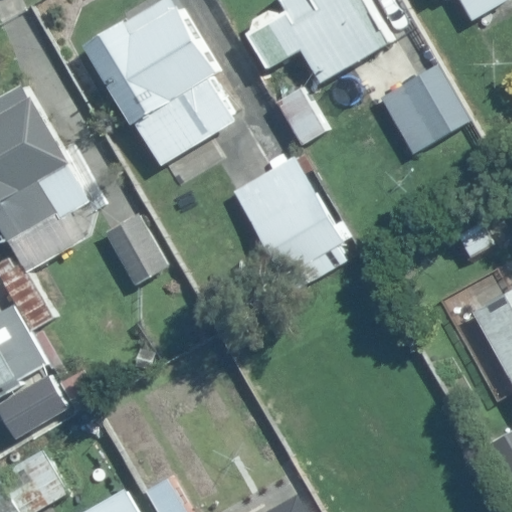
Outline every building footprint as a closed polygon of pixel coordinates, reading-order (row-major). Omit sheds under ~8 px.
[(228,71),(186,0),(158,0),(121,23),(92,40),(140,124),(143,122),(167,163),(175,159),(244,118),(219,76),(228,71)] [(286,0),(248,22),(262,46),(273,66),(306,47),(327,83),(397,43),(393,35),(372,0),(286,0)] [(511,0),(468,0),(480,21),(511,2),(511,0)] [(476,117),(474,113),(442,65),(389,100),(423,152),(476,117)] [(0,201),(0,209),(33,267),(108,224),(29,84),(0,100),(0,183),(8,197),(0,201)] [(286,101),(287,104),(311,145),(336,131),(311,87),(286,101)] [(343,139),(347,146),(367,176),(402,153),(378,116),(343,139)] [(315,178),(303,156),(241,189),(242,192),(297,293),(355,262),(345,245),(359,237),(324,173),(315,178)] [(112,230),(114,234),(141,283),(175,264),(146,211),(112,230)] [(50,357),(21,306),(16,298),(0,307),(0,391),(9,407),(16,403),(36,438),(81,412),(50,357)] [(363,326),(367,333),(404,397),(433,381),(392,309),(363,326)] [(192,370),(185,374),(161,387),(179,419),(210,402),(192,370)] [(362,497),(367,501),(380,511),(455,511),(474,489),(359,394),(303,462),(355,505),(362,497)] [(0,511),(28,511),(7,475),(0,464),(0,463),(0,511)] [(144,511),(130,488),(128,489),(90,511),(144,511)] [(310,511),(300,494),(270,511),(310,511)]
